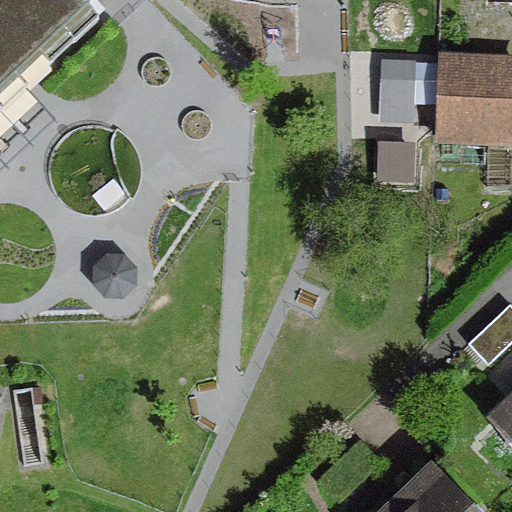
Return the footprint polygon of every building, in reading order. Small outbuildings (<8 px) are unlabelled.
[(0,0),(0,91),(85,11),(74,0),(0,0)] [(333,32),(333,0),(283,0),(283,31),(333,32)] [(510,141),(511,88),(511,66),(433,64),(430,138),(510,141)] [(407,120),(407,76),(383,76),(382,119),(407,120)] [(483,367),(511,339),(511,315),(505,308),(463,347),(483,367)] [(511,407),(490,428),(511,451),(511,407)] [(373,466),(375,465),(355,444),(314,483),(333,504),(373,466)] [(459,511),(431,481),(397,511),(459,511)]
